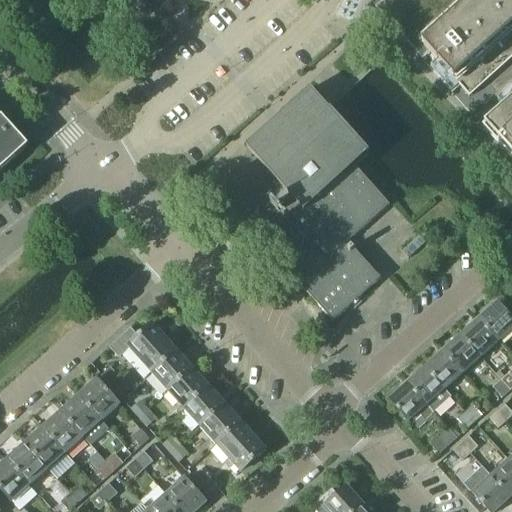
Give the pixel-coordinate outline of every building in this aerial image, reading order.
[(511,0),(385,0),(376,9),(423,62),(431,55),(470,98),(511,60),(511,0)] [(253,233),(333,323),(381,280),(355,251),(356,250),(353,246),(350,249),(347,245),(390,206),(355,167),(358,165),(370,153),(331,110),(330,111),(312,90),(247,148),(292,198),(280,209),(274,203),(271,205),(277,212),(253,233)] [(511,102),(485,126),(511,156),(511,102)] [(0,169),(22,150),(0,124),(0,169)] [(420,237),(402,252),(409,260),(426,243),(420,237)] [(497,305),(480,320),(500,341),(511,329),(511,307),(510,305),(502,311),(497,305)] [(480,320),(462,336),(481,357),(500,341),(480,320)] [(128,348),(152,375),(177,352),(153,325),(139,338),(131,329),(109,349),(118,358),(128,348)] [(462,336),(444,352),(463,373),(481,357),(462,336)] [(152,375),(168,393),(193,370),(177,352),(152,375)] [(444,352),(426,368),(445,389),(463,373),(444,352)] [(101,376),(120,397),(129,389),(110,368),(101,376)] [(426,368),(409,383),(435,412),(452,398),(445,390),(445,389),(426,368)] [(168,393),(184,410),(210,388),(193,370),(168,393)] [(496,376),(501,381),(502,380),(511,390),(511,389),(511,371),(506,378),(500,372),(496,376)] [(502,380),(501,381),(493,388),(503,398),(511,390),(502,380)] [(97,381),(79,397),(101,422),(102,421),(119,405),(97,381)] [(435,412),(409,383),(389,400),(412,426),(422,417),(425,421),(435,412)] [(184,410),(200,428),(226,405),(210,388),(184,410)] [(79,397),(61,414),(83,438),(93,429),(101,438),(110,431),(102,421),(101,422),(79,397)] [(131,410),(139,419),(148,410),(141,402),(131,410)] [(200,428),(217,446),(242,423),(226,405),(200,428)] [(511,412),(505,405),(498,411),(508,422),(511,418),(511,412)] [(474,406),(466,413),(476,423),(483,417),(474,406)] [(148,410),(139,419),(147,429),(157,420),(148,410)] [(508,422),(498,411),(490,419),(499,430),(508,422)] [(476,423),(466,413),(458,420),(467,431),(476,423)] [(61,414),(43,430),(65,454),(83,438),(61,414)] [(242,423),(217,446),(230,460),(227,463),(232,469),(235,466),(241,473),(266,450),(242,423)] [(430,444),(440,455),(457,439),(448,429),(430,444)] [(43,430),(25,446),(47,471),(65,454),(43,430)] [(133,438),(141,448),(151,440),(142,430),(133,438)] [(163,446),(171,455),(181,446),(173,437),(163,446)] [(469,438),(463,444),(471,453),(478,447),(469,438)] [(471,453),(463,444),(454,451),(463,461),(471,453)] [(25,446),(7,462),(29,487),(47,471),(25,446)] [(123,446),(105,463),(115,473),(133,457),(123,446)] [(181,446),(171,455),(179,464),(189,455),(181,446)] [(145,453),(135,461),(144,472),(154,463),(145,453)] [(144,472),(135,461),(126,469),(135,480),(144,472)] [(511,462),(510,461),(492,477),(511,499),(511,462)] [(29,487),(7,462),(0,468),(0,491),(11,503),(29,487)] [(115,473),(105,463),(97,471),(106,481),(115,473)] [(192,479),(211,500),(220,492),(196,465),(187,473),(193,479),(192,479)] [(497,511),(511,499),(492,477),(474,494),(490,511),(497,511)] [(184,479),(166,495),(181,511),(197,511),(206,503),(184,479)] [(109,485),(100,494),(109,504),(119,495),(109,485)] [(80,487),(70,496),(78,505),(88,496),(80,487)] [(312,508),(316,511),(357,511),(364,506),(347,488),(337,497),(331,490),(312,508)] [(109,504),(100,494),(91,502),(100,511),(109,504)] [(148,511),(181,511),(166,495),(155,505),(151,501),(144,507),(148,511)] [(70,511),(78,505),(70,496),(62,503),(69,511),(70,511)]
